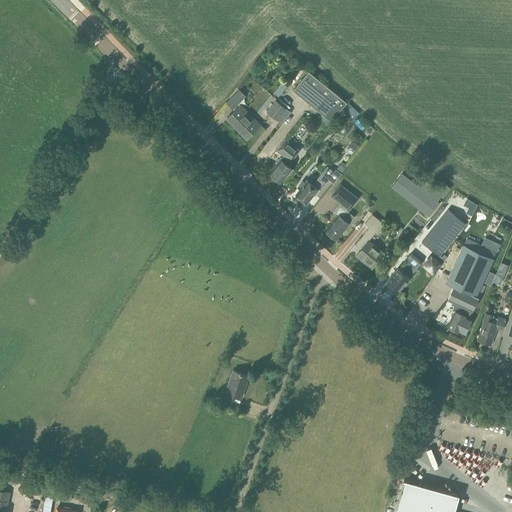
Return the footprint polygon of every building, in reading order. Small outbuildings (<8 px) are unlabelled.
[(347,102),(309,71),(293,90),(332,121),(347,102)] [(278,94),(285,83),(280,80),(273,91),(278,94)] [(235,110),(227,119),(247,139),(260,125),(238,102),(245,95),(240,90),(227,102),(235,110)] [(286,108),(276,100),(267,112),(277,119),(286,108)] [(268,136),(258,149),(265,155),(276,142),(268,136)] [(300,150),(286,139),(277,150),(284,155),(282,158),(280,157),(276,162),(278,163),(269,173),(271,174),(271,176),(273,178),(275,178),(281,182),(293,168),(288,165),(300,150)] [(342,162),(336,169),(341,174),(345,169),(345,168),(347,166),(342,162)] [(301,189),(297,195),(298,196),(298,199),(299,200),(301,199),(306,203),(314,194),(316,195),(320,190),(319,190),(323,186),(329,178),(334,182),(340,174),(335,169),(333,172),(328,168),(314,185),(307,181),(305,184),(302,181),(298,187),(301,189)] [(402,174),(391,188),(429,218),(439,204),(437,202),(442,195),(422,179),(416,186),(402,174)] [(337,239),(350,223),(342,217),(348,209),(349,209),(358,198),(340,184),(332,195),(340,202),(334,211),(339,214),(326,230),(337,239)] [(458,196),(452,201),(461,210),(467,204),(458,196)] [(305,226),(321,206),(324,208),(327,205),(318,197),(299,221),(305,226)] [(448,210),(422,242),(436,253),(439,255),(440,255),(465,223),(448,210)] [(365,223),(370,227),(368,229),(374,233),(375,232),(377,233),(384,223),(372,214),(365,223)] [(355,224),(346,234),(349,237),(358,226),(355,224)] [(356,246),(361,250),(357,256),(372,268),(384,253),(368,241),(374,233),(368,229),(356,245),(356,246)] [(496,252),(468,239),(465,246),(464,246),(446,283),(454,286),(448,299),(453,301),(451,304),(455,306),(453,310),(455,311),(448,326),(464,334),(471,319),(468,317),(472,310),(478,297),(480,298),(485,286),(482,284),(493,260),(493,259),(496,252)] [(416,270),(423,262),(411,252),(404,261),(406,262),(400,269),(399,268),(386,284),(397,292),(410,277),(409,277),(415,269),(416,270)] [(431,255),(423,264),(432,272),(433,270),(436,273),(447,256),(444,254),(442,256),(440,255),(439,255),(436,253),(435,254),(434,253),(432,256),(431,255)] [(505,276),(497,273),(492,284),(500,287),(505,276)] [(498,317),(498,318),(492,317),(493,315),(487,313),(478,340),(490,344),(495,330),(495,331),(496,328),(502,330),(506,320),(498,317)] [(234,396),(241,399),(250,376),(233,370),(226,392),(223,392),(220,400),(231,404),(234,396)] [(0,481),(16,485),(19,472),(0,468),(0,481)] [(74,484),(26,474),(23,492),(71,501),(74,484)] [(454,511),(459,495),(404,480),(395,511),(454,511)] [(0,511),(6,511),(10,492),(0,489),(0,511)] [(82,491),(80,503),(87,504),(89,492),(82,491)]
